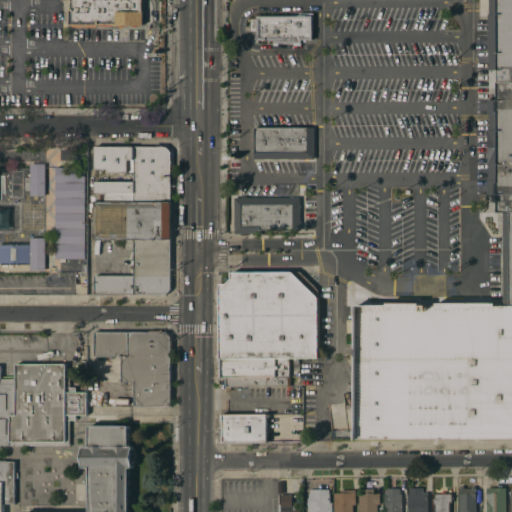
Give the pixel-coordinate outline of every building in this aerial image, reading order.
[(142,0),(142,11),(143,25),(112,25),(112,24),(69,24),(69,8),(70,8),(70,0),(142,0)] [(355,357),(355,305),(398,305),(398,298),(412,298),(412,297),(449,297),(449,298),(463,298),(463,305),(502,305),(502,211),(496,211),(496,194),(487,194),(487,180),(489,180),(489,164),(488,164),(488,129),(489,129),(489,113),(487,113),(487,99),(496,99),(495,70),(489,70),(489,52),(487,52),(487,13),(488,13),(488,0),(511,0),(511,438),(355,439),(355,438),(352,438),(352,428),(355,428),(355,357)] [(315,12),(315,41),(304,41),(304,45),(271,45),(271,41),(254,41),(254,29),(250,29),(250,17),(254,17),(254,12),(315,12)] [(315,158),(255,158),(254,127),(315,126),(315,158)] [(95,201),(95,180),(133,180),(133,158),(127,158),(127,171),(107,171),(107,168),(95,168),(95,147),(167,147),(171,150),(171,171),(173,171),(173,180),(171,180),(171,191),(173,191),(173,200),(171,200),(171,201),(95,201)] [(45,194),(30,194),(30,162),(45,162),(45,194)] [(85,257),(65,257),(65,261),(59,261),(59,258),(55,258),(55,166),(84,166),(85,257)] [(301,228),(261,229),(261,232),(235,233),(234,197),(300,196),(301,228)] [(123,238),(95,238),(95,201),(171,201),(171,238),(170,238),(170,240),(123,240),(123,238)] [(0,228),(9,229),(9,208),(0,207),(0,228)] [(45,269),(30,269),(30,237),(45,237),(45,269)] [(170,240),(170,288),(165,293),(95,293),(95,274),(134,274),(134,249),(125,249),(125,248),(123,248),(123,240),(170,240)] [(0,243),(29,243),(29,262),(0,262),(0,243)] [(221,359),(220,283),(226,283),(232,278),(232,271),(300,270),(318,290),(318,357),(288,357),(288,358),(221,359)] [(345,289),(355,289),(355,299),(353,299),(353,314),(352,313),(352,317),(345,317),(345,289)] [(170,405),(134,405),(134,381),(121,381),(121,355),(127,355),(127,352),(119,352),(119,355),(95,355),(95,332),(168,332),(171,335),(170,405)] [(221,359),(288,358),(288,384),(221,384),(221,359)] [(0,378),(15,378),(15,363),(65,363),(65,387),(74,387),(74,391),(86,391),(86,414),(74,414),(74,420),(69,420),(68,445),(0,445),(0,378)] [(220,415),(269,414),(269,416),(266,416),(266,441),(220,441),(220,415)] [(129,445),(133,445),(133,467),(129,466),(129,511),(25,511),(90,511),(90,466),(83,466),(83,445),(90,445),(90,424),(129,424),(129,445)] [(0,511),(0,460),(15,460),(14,503),(3,503),(3,511),(0,511)] [(458,511),(458,487),(463,487),(463,488),(470,488),(470,486),(475,486),(475,511),(458,511)] [(407,511),(408,487),(421,487),(421,492),(427,492),(427,511),(407,511)] [(358,511),(358,493),(361,493),(361,488),(373,488),(373,493),(378,493),(378,504),(376,504),(376,511),(358,511)] [(383,511),(383,494),(385,494),(385,488),(399,488),(399,494),(400,494),(400,511),(383,511)] [(486,511),(486,488),(505,488),(505,511),(486,511)] [(308,511),(308,508),(307,508),(306,498),(308,498),(308,493),(309,493),(309,490),(328,489),(329,502),(331,502),(331,511),(308,511)] [(333,511),(333,493),(340,493),(340,490),(354,490),(354,504),(352,504),(352,511),(333,511)] [(433,511),(433,506),(432,506),(432,499),(433,499),(433,494),(440,494),(440,492),(445,492),(445,494),(450,494),(450,502),(448,502),(448,511),(433,511)] [(279,511),(279,494),(291,494),(291,505),(293,505),(293,508),(291,508),(291,510),(299,510),(299,511),(279,511)]
